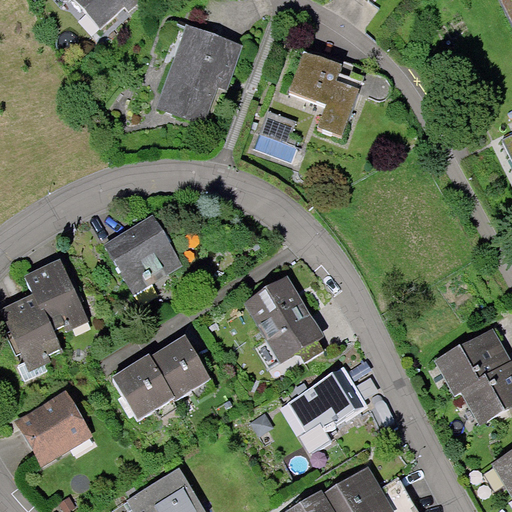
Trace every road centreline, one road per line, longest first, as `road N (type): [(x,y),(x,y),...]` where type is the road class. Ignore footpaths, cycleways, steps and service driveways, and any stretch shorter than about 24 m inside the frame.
road 1 (residential): [(0,248),(56,209),(133,181),(219,178),(267,202),(351,288),(463,511)]
road 2 (residential): [(511,271),(399,73),(361,37),(293,0)]
